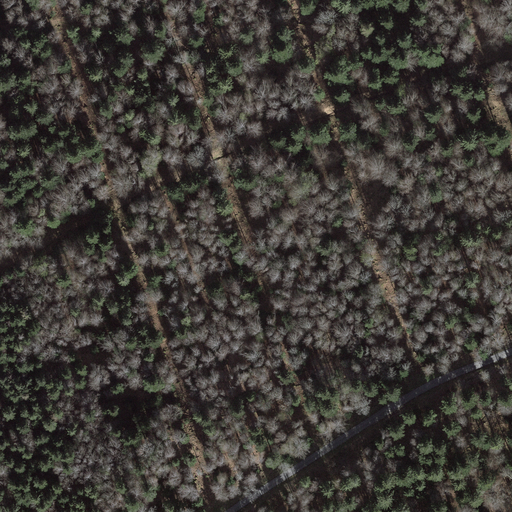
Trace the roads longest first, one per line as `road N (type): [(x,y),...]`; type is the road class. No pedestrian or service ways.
road 1 (track): [(511,56),(403,74),(0,262)]
road 2 (unclassified): [(237,511),(363,423),(511,352)]
